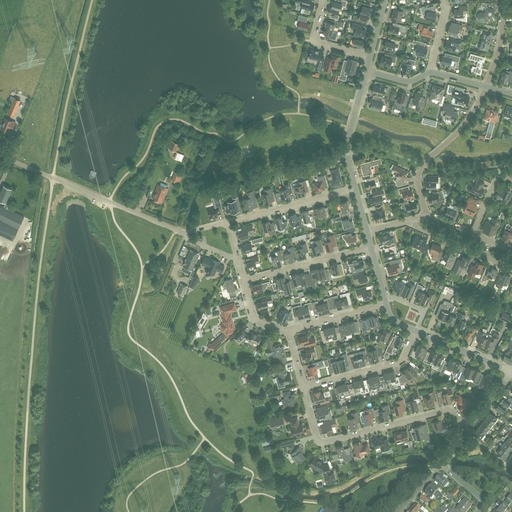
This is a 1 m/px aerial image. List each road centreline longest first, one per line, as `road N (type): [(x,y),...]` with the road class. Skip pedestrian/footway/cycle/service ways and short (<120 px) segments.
road 1 (unclassified): [(230,222),(179,231),(0,156)]
road 2 (residential): [(468,425),(444,411),(318,441),(303,388)]
road 3 (residential): [(426,216),(421,166),(459,130),(486,87)]
road 4 (residential): [(303,388),(398,363),(414,331)]
road 5 (residential): [(243,282),(370,247)]
road 6 (unclassified): [(230,222),(355,189)]
road 7 (unclassified): [(355,189),(345,149),(365,71)]
